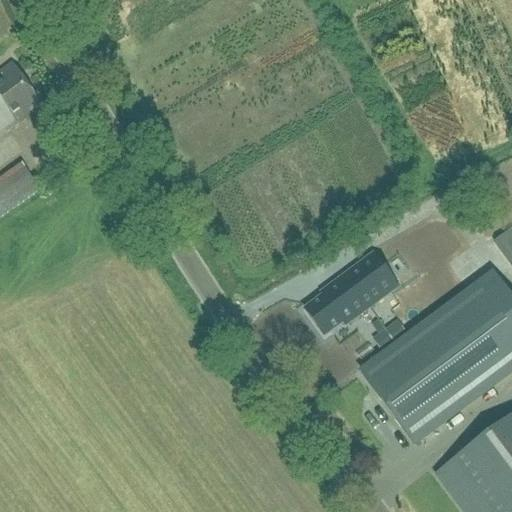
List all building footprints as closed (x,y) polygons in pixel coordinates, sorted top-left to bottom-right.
[(0,137),(42,109),(12,65),(0,73),(0,137)] [(0,219),(38,193),(22,165),(0,180),(0,219)] [(490,235),(494,241),(491,244),(511,272),(511,228),(510,230),(506,225),(490,235)] [(434,268),(450,256),(436,238),(420,250),(434,268)] [(487,287),(506,274),(487,246),(468,258),(487,287)] [(432,304),(442,299),(420,253),(402,261),(418,295),(426,291),(432,304)] [(304,315),(324,340),(342,325),(345,328),(395,288),(370,256),(320,297),(322,300),(304,315)] [(511,327),(482,287),(362,376),(414,447),(511,375),(511,327)] [(396,324),(385,332),(393,343),(405,335),(396,324)] [(382,352),(393,343),(385,332),(374,340),(382,352)] [(511,511),(511,419),(437,476),(464,511),(511,511)]
